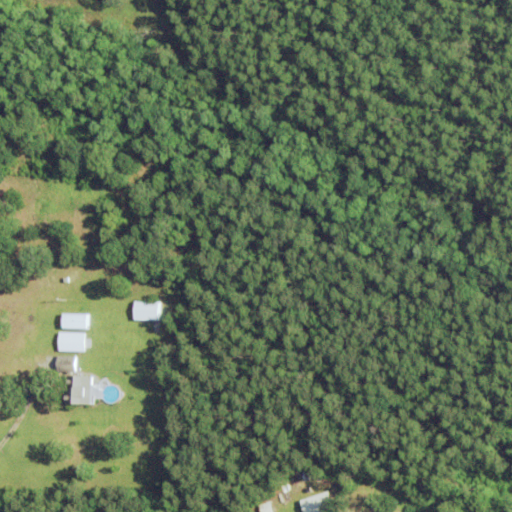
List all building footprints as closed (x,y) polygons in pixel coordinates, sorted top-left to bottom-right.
[(135,323),(135,304),(159,305),(159,324),(135,323)] [(63,332),(63,317),(88,318),(87,332),(63,332)] [(59,353),(60,335),(86,336),(85,354),(59,353)] [(58,373),(58,358),(75,358),(75,373),(58,373)] [(64,379),(92,379),(92,388),(91,388),(91,407),(65,408),(64,379)] [(306,511),(302,498),(331,488),(338,508),(326,511),(306,511)]
